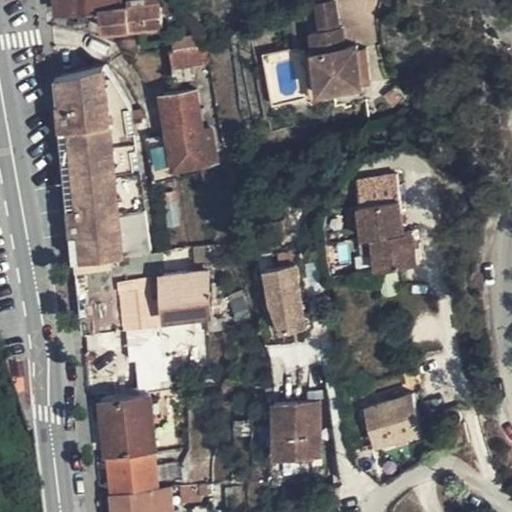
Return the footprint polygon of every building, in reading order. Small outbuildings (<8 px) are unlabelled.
[(45,0),(47,20),(88,18),(91,39),(91,40),(150,35),(149,10),(116,12),(114,0),(45,0)] [(321,13),(304,12),(307,38),(326,35),(321,13)] [(176,35),(177,46),(196,44),(195,34),(176,35)] [(353,97),(347,62),(346,57),(334,58),(330,40),(301,44),(310,103),(353,97)] [(177,46),(172,47),(174,76),(196,74),(195,61),(211,59),(210,43),(196,44),(177,46)] [(126,59),(58,72),(76,255),(151,249),(132,118),(126,59)] [(355,60),(347,62),(353,97),(361,96),(355,60)] [(166,132),(149,133),(153,177),(172,176),(171,165),(211,163),(210,128),(199,129),(197,89),(163,91),(166,132)] [(148,117),(132,118),(151,249),(159,248),(153,177),(149,133),(148,117)] [(361,245),(363,262),(364,277),(401,274),(399,237),(389,238),(384,184),(344,189),(347,214),(349,231),(350,246),(361,245)] [(349,231),(347,214),(338,214),(339,233),(349,231)] [(352,263),(363,262),(361,245),(350,246),(352,263)] [(283,327),(314,320),(300,254),(269,261),(283,327)] [(216,269),(158,272),(158,290),(164,290),(165,322),(217,319),(222,288),(216,269)] [(122,277),(79,281),(82,322),(125,317),(122,277)] [(100,371),(103,396),(129,392),(126,368),(100,371)] [(351,384),(336,387),(341,407),(355,404),(352,393),(351,384)] [(103,396),(102,396),(108,456),(123,455),(153,452),(155,452),(153,432),(169,430),(166,399),(150,401),(149,390),(129,392),(103,396)] [(399,402),(355,414),(365,451),(409,440),(399,402)] [(304,410),(260,412),(262,466),(304,466),(304,410)] [(123,455),(108,456),(110,478),(111,491),(154,487),(153,452),(123,455)] [(110,478),(97,479),(99,491),(111,491),(110,478)] [(178,485),(177,485),(177,500),(196,499),(196,493),(207,493),(206,484),(185,484),(178,485)] [(154,487),(111,491),(113,511),(169,511),(168,486),(154,487)] [(113,511),(111,491),(99,491),(100,511),(113,511)] [(189,505),(189,511),(207,511),(207,503),(189,505)]
